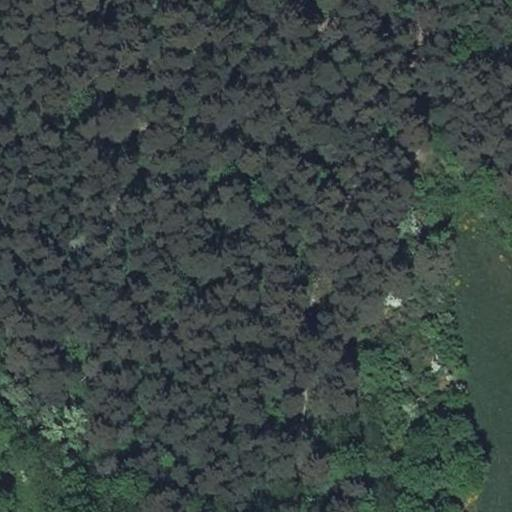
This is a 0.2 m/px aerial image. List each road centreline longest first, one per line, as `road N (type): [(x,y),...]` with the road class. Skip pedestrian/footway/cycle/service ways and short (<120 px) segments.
road 1 (track): [(418,33),(337,208),(315,289),(285,511)]
road 2 (track): [(511,57),(418,33),(332,23),(279,0)]
